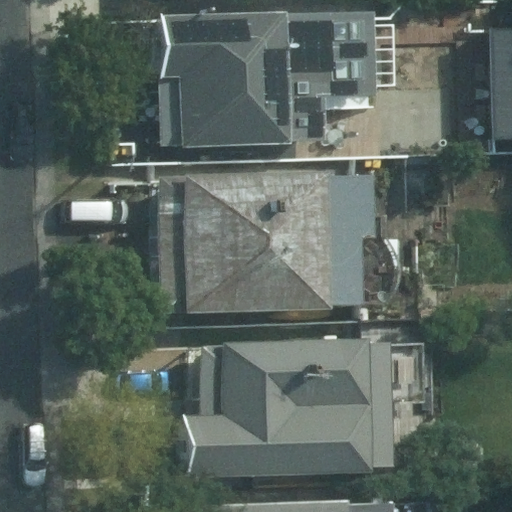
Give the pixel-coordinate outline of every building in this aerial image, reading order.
[(282,9),(120,17),(123,75),(129,75),(133,146),(278,139),(276,93),(286,91),(282,9)] [(449,96),(414,98),(417,137),(450,136),(449,96)] [(141,306),(279,304),(313,304),(313,299),(313,234),(326,233),(325,171),(196,173),(140,173),(140,175),(141,306)] [(386,339),(167,344),(168,413),(150,414),(151,472),(346,467),(343,400),(388,398),(386,339)] [(159,511),(335,511),(335,498),(160,503),(159,511)]
